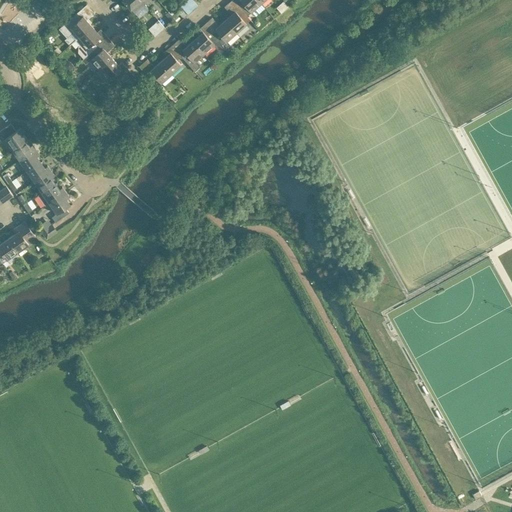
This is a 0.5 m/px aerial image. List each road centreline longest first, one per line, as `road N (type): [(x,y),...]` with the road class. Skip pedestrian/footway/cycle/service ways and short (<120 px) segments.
road 1 (residential): [(94,0),(143,45),(165,41),(209,0)]
road 2 (unclassified): [(97,182),(78,176),(9,97)]
